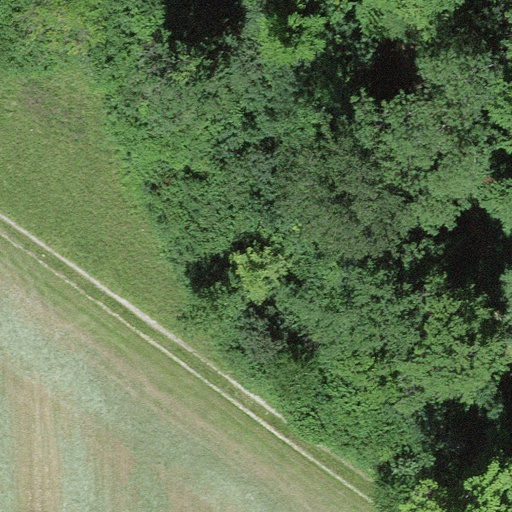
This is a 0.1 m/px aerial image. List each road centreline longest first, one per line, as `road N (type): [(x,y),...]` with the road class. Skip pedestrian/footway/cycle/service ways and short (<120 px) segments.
road 1 (track): [(393,511),(0,227)]
road 2 (track): [(388,0),(511,306)]
